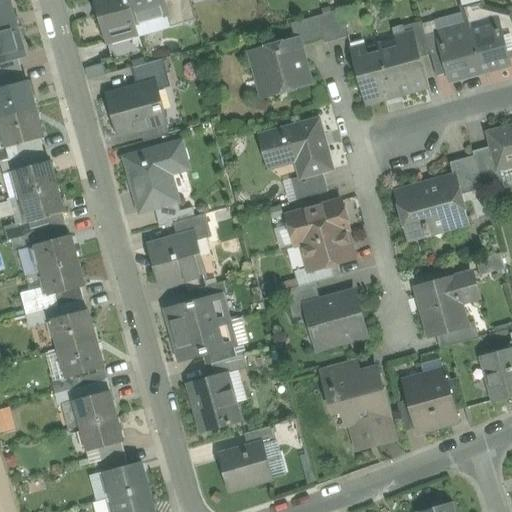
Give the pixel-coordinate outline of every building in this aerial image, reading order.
[(4,2),(0,2),(0,33),(18,29),(10,2),(11,1),(10,0),(4,2)] [(141,0),(100,0),(109,36),(148,25),(146,17),(141,0)] [(141,0),(146,17),(173,9),(171,0),(141,0)] [(507,8),(477,14),(493,73),(511,68),(511,25),(511,26),(507,8)] [(467,80),(493,73),(477,14),(451,22),(467,80)] [(423,26),(398,32),(414,95),(440,90),(423,26)] [(18,29),(0,33),(0,64),(19,59),(26,57),(26,56),(25,56),(18,29)] [(374,105),(414,95),(398,32),(358,43),(374,105)] [(312,43),(268,58),(275,106),(319,91),(312,43)] [(19,59),(0,64),(0,76),(22,71),(19,59)] [(0,76),(0,89),(26,82),(22,71),(0,76)] [(0,89),(0,120),(36,110),(28,82),(0,89)] [(161,83),(122,96),(134,140),(165,131),(174,130),(161,83)] [(36,110),(0,120),(8,149),(17,146),(41,140),(44,139),(36,110)] [(337,123),(276,140),(282,170),(310,166),(313,181),(347,171),(337,123)] [(511,133),(488,139),(499,177),(511,173),(511,133)] [(41,140),(17,146),(21,158),(44,151),(41,140)] [(140,164),(155,218),(188,209),(182,182),(201,177),(193,148),(140,164)] [(21,158),(1,163),(4,175),(16,171),(47,163),(44,151),(21,158)] [(47,163),(16,171),(23,197),(57,187),(50,162),(47,163)] [(16,171),(4,175),(11,200),(23,197),(16,171)] [(460,178),(403,194),(416,245),(436,240),(434,226),(451,221),(453,231),(473,227),(460,178)] [(57,187),(23,197),(29,221),(29,222),(29,223),(64,214),(65,213),(64,212),(57,187)] [(11,200),(10,200),(17,225),(18,225),(29,222),(29,221),(23,197),(11,200)] [(351,203),(302,221),(309,246),(360,232),(351,203)] [(64,214),(29,223),(29,222),(18,225),(21,237),(67,225),(64,214)] [(21,237),(18,225),(17,225),(3,229),(6,241),(12,240),(21,237)] [(67,225),(21,237),(24,247),(25,250),(36,247),(36,245),(70,236),(67,225)] [(360,232),(309,246),(314,269),(366,257),(360,232)] [(167,244),(172,289),(212,278),(201,234),(167,244)] [(70,236),(36,245),(36,247),(43,271),(78,262),(78,261),(71,238),(72,237),(71,236),(70,236)] [(21,237),(12,240),(15,249),(24,247),(21,237)] [(43,271),(36,247),(25,250),(31,274),(43,271)] [(78,262),(43,271),(47,287),(50,297),(56,295),(81,289),(85,287),(85,286),(84,286),(78,263),(78,262)] [(43,271),(31,274),(36,290),(47,287),(43,271)] [(478,272),(422,294),(439,347),(470,338),(463,314),(486,306),(478,272)] [(36,290),(22,294),(27,315),(59,307),(56,295),(50,297),(47,287),(36,290)] [(81,289),(56,295),(59,307),(84,300),(81,289)] [(362,292),(321,309),(328,338),(332,357),(372,347),(362,292)] [(84,300),(59,307),(62,318),(87,312),(84,300)] [(181,315),(186,338),(241,323),(237,301),(181,315)] [(59,307),(27,315),(30,327),(52,321),(62,318),(59,307)] [(62,318),(52,321),(52,323),(53,322),(60,350),(96,340),(90,317),(89,313),(89,312),(89,311),(87,312),(62,318)] [(241,323),(186,338),(194,359),(244,342),(241,323)] [(96,340),(60,350),(67,377),(67,378),(79,375),(102,369),(104,368),(104,367),(103,367),(96,340)] [(60,350),(43,354),(51,382),(65,378),(67,378),(67,377),(60,350)] [(511,355),(489,361),(499,409),(511,405),(511,355)] [(102,369),(79,375),(82,387),(105,380),(102,369)] [(385,370),(341,380),(360,457),(395,448),(392,434),(400,431),(385,370)] [(452,372),(407,383),(422,439),(467,426),(452,372)] [(79,375),(67,378),(65,378),(68,390),(82,387),(79,375)] [(65,378),(51,382),(54,394),(68,390),(65,378)] [(105,380),(82,387),(85,398),(108,392),(105,380)] [(227,380),(200,390),(212,436),(255,423),(252,398),(232,407),(227,380)] [(68,390),(54,394),(57,406),(74,401),(85,398),(82,387),(68,390)] [(85,398),(74,401),(75,402),(76,406),(82,427),(117,417),(114,406),(110,393),(111,393),(110,391),(85,398)] [(9,408),(0,410),(0,433),(15,429),(9,408)] [(117,417),(82,427),(88,451),(88,453),(100,450),(123,443),(124,443),(124,441),(124,442),(117,417)] [(123,443),(100,450),(103,461),(126,455),(123,443)] [(100,450),(88,453),(92,464),(103,461),(100,450)] [(271,452),(223,467),(233,502),(281,488),(271,452)] [(126,455),(103,461),(106,472),(129,466),(126,455)] [(113,498),(149,488),(142,464),(143,464),(142,462),(129,466),(106,472),(105,472),(106,474),(113,498)] [(106,474),(90,478),(96,503),(99,502),(113,498),(106,474)] [(155,511),(149,488),(113,498),(116,511),(155,511)] [(116,511),(113,498),(99,502),(98,509),(98,511),(116,511)] [(453,503),(421,511),(454,511),(453,505),(454,504),(453,503)]
